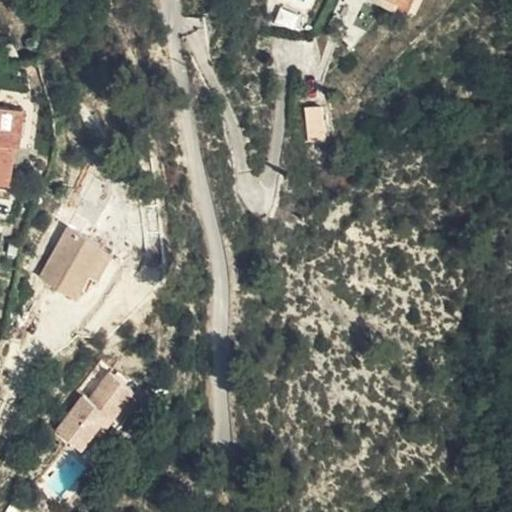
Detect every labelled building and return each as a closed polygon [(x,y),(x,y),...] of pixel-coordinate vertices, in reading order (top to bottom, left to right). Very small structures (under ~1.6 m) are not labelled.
[(325,140),(324,107),(304,107),(306,141),(325,140)] [(0,108),(0,185),(15,186),(19,109),(0,108)] [(21,124),(19,139),(16,173),(14,198),(60,203),(64,171),(69,122),(41,118),(42,126),(21,124)] [(130,250),(129,250),(103,238),(80,291),(118,307),(128,282),(138,260),(130,250)] [(138,260),(140,254),(130,250),(138,260)] [(138,260),(146,271),(151,259),(140,254),(138,260)] [(140,288),(146,271),(138,260),(128,282),(140,288)] [(21,334),(0,331),(0,422),(4,423),(21,334)] [(83,456),(132,390),(108,372),(87,399),(80,394),(52,432),(83,456)] [(111,456),(132,470),(154,433),(164,440),(180,413),(156,397),(138,424),(132,421),(111,456)] [(154,433),(132,470),(142,476),(164,440),(154,433)]
